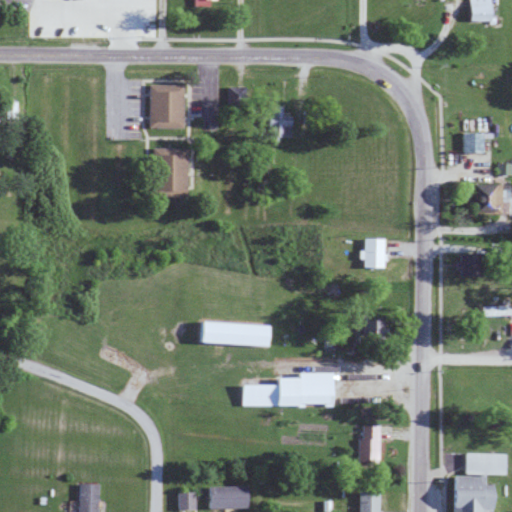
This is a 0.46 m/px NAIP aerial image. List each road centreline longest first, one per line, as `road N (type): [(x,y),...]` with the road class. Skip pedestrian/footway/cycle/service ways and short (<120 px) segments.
road 1 (tertiary): [(417,358),(420,140),(414,111),(387,74),(332,56),(0,53)]
road 2 (residential): [(153,511),(153,445),(131,407),(0,356)]
road 3 (tertiary): [(415,511),(417,358)]
